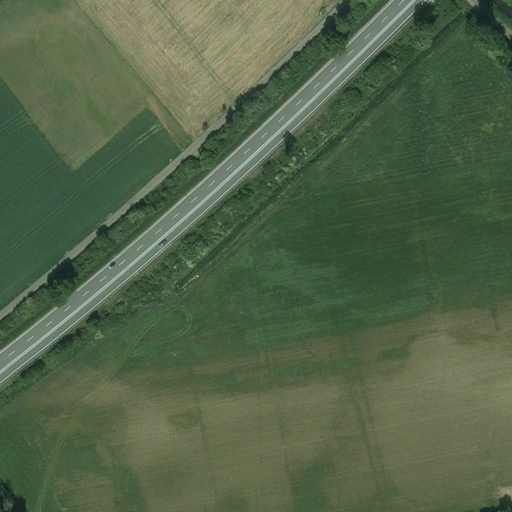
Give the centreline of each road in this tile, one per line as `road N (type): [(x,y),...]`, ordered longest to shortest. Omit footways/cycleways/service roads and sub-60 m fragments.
road 1 (trunk): [(0,378),(144,259),(414,0)]
road 2 (trunk): [(400,0),(229,162),(0,357)]
road 3 (unclassified): [(346,0),(0,315)]
